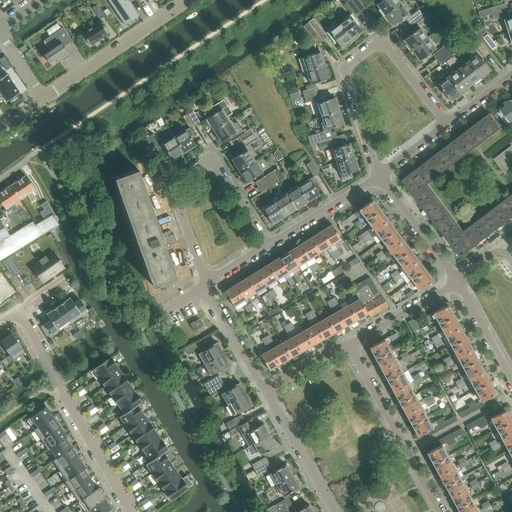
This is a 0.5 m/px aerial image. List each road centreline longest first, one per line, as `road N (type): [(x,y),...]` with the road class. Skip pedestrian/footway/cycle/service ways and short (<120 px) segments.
road 1 (residential): [(379,177),(344,71),(362,55),(383,44),(446,125)]
road 2 (residential): [(206,282),(171,185),(175,177),(213,163),(266,243)]
road 3 (residential): [(16,312),(126,511)]
road 4 (residential): [(440,511),(349,344)]
road 5 (residential): [(43,98),(193,0)]
road 6 (residential): [(334,511),(268,390)]
road 7 (residential): [(266,243),(379,177)]
road 8 (residential): [(457,280),(379,177)]
road 9 (residential): [(349,344),(457,280)]
road 10 (residential): [(268,390),(206,282)]
